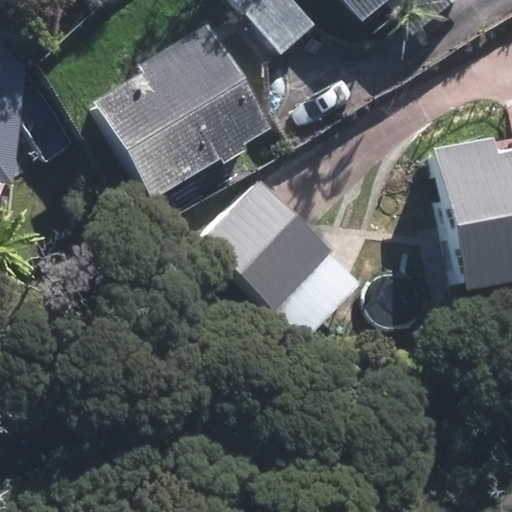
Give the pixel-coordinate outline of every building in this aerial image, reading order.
[(289,0),(224,0),(272,57),(310,25),(289,0)] [(331,0),(352,20),(370,2),(407,38),(444,0),(331,0)] [(263,133),(198,26),(120,74),(123,79),(78,106),(140,208),(263,133)] [(0,180),(6,181),(10,122),(14,122),(19,60),(0,58),(0,180)] [(511,153),(489,158),(486,141),(422,153),(447,294),(511,282),(511,153)] [(352,289),(247,183),(188,241),(293,347),(352,289)]
